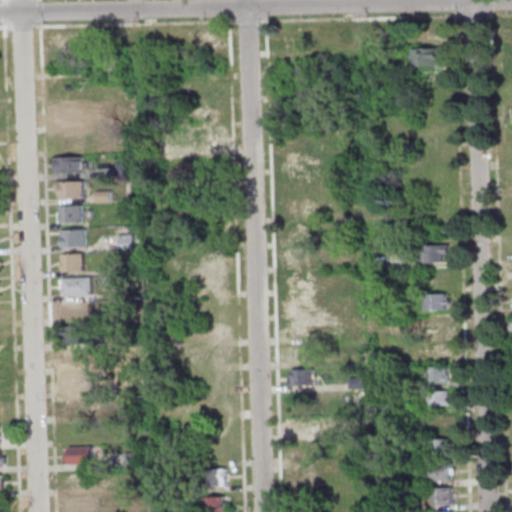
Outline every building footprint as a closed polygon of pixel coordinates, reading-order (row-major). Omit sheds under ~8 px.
[(419,24),(419,40),(439,40),(439,24),(419,24)] [(285,46),(313,46),(313,29),(285,29),(285,46)] [(213,30),(191,30),(191,46),(213,46),(213,30)] [(93,31),(60,31),(60,52),(93,52),(93,31)] [(443,48),(412,48),(412,65),(443,65),(443,48)] [(110,79),(123,79),(123,65),(110,65),(110,79)] [(83,108),(59,109),(59,126),(83,126),(83,108)] [(192,130),(192,147),(218,147),(218,130),(192,130)] [(286,151),(286,168),(313,168),(313,151),(286,151)] [(85,156),(85,173),(57,174),(57,156),(85,156)] [(117,163),(133,162),(133,176),(117,177),(117,163)] [(62,190),(57,190),(57,181),(85,180),(86,199),(62,200),(62,190)] [(97,191),(112,191),(113,201),(97,202),(97,191)] [(62,205),(83,204),(84,223),(62,224),(62,205)] [(311,241),(311,223),(289,223),(289,241),(311,241)] [(63,230),(87,229),(87,248),(64,249),(63,230)] [(119,235),(134,235),(134,249),(120,249),(119,235)] [(449,245),(423,245),(423,262),(449,262),(449,245)] [(312,265),(312,247),(290,247),(290,265),(312,265)] [(217,250),(194,250),(194,268),(217,268),(217,250)] [(63,253),(85,253),(85,271),(64,271),(63,253)] [(286,288),(317,288),(317,272),(286,272),(286,288)] [(64,277),(93,277),(93,296),(65,297),(64,277)] [(426,292),(427,310),(449,309),(449,291),(426,292)] [(287,312),(313,312),(313,297),(287,297),(287,312)] [(60,302),(90,301),(91,319),(60,320),(60,302)] [(448,318),(427,318),(427,333),(448,333),(448,318)] [(314,337),(314,320),(288,320),(288,337),(314,337)] [(65,327),(91,326),(91,343),(66,344),(65,327)] [(428,342),(428,359),(448,359),(448,341),(428,342)] [(291,345),(291,362),(308,362),(308,345),(291,345)] [(68,367),(87,367),(87,351),(68,351),(68,367)] [(428,366),(429,383),(448,383),(448,366),(428,366)] [(292,368),(292,376),(288,376),(288,385),(313,384),(313,367),(292,368)] [(90,375),(67,375),(67,391),(90,391),(90,375)] [(349,377),(363,377),(363,387),(349,387),(349,377)] [(429,389),(430,407),(449,406),(449,389),(429,389)] [(93,399),(68,399),(68,416),(93,416),(93,399)] [(431,415),(431,433),(451,432),(450,415),(431,415)] [(322,434),(322,416),(289,416),(289,434),(322,434)] [(432,440),(432,457),(452,456),(452,439),(432,440)] [(317,441),(291,441),(291,456),(317,456),(317,441)] [(69,447),(93,447),(94,463),(69,464),(69,447)] [(125,452),(140,452),(140,465),(125,466),(125,452)] [(432,464),(433,482),(453,481),(452,464),(432,464)] [(206,468),(227,467),(228,487),(207,487),(206,468)] [(433,489),(433,506),(453,505),(453,488),(433,489)] [(98,511),(98,495),(72,495),(72,511),(98,511)] [(204,511),(204,495),(227,495),(227,511),(204,511)]
